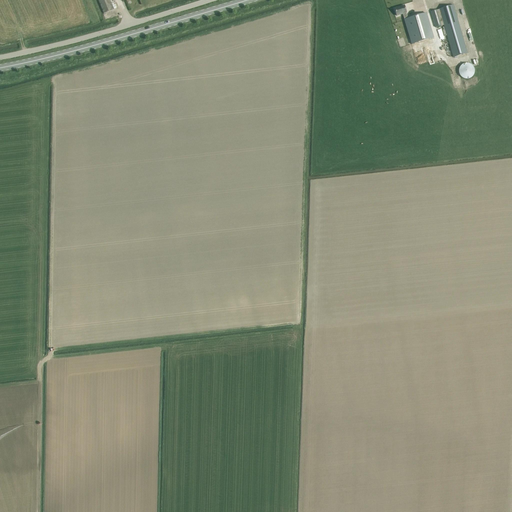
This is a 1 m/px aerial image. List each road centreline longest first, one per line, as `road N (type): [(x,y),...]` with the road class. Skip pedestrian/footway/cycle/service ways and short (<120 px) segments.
road 1 (primary): [(0,68),(246,0)]
road 2 (unclassified): [(0,57),(209,0)]
